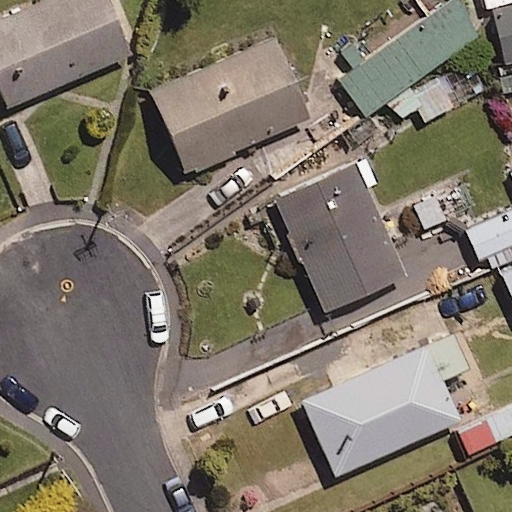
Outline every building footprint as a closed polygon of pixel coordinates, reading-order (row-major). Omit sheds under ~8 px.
[(119,0),(43,0),(0,18),(0,87),(7,106),(130,55),(124,41),(134,37),(119,0)] [(476,36),(450,0),(447,0),(335,80),(362,117),(476,36)] [(511,0),(483,0),(500,70),(511,67),(511,0)] [(302,121),(265,39),(143,95),(180,176),(302,121)] [(390,104),(399,120),(414,112),(419,120),(445,105),(432,81),(390,104)] [(399,276),(348,167),(270,203),(321,313),(399,276)] [(470,204),(457,178),(407,203),(421,229),(470,204)] [(475,259),(482,256),(487,267),(511,256),(511,208),(462,230),(475,259)] [(511,267),(496,274),(511,310),(511,267)] [(462,370),(447,335),(296,402),(330,478),(454,422),(435,382),(462,370)] [(511,431),(511,403),(455,432),(467,454),(511,431)]
